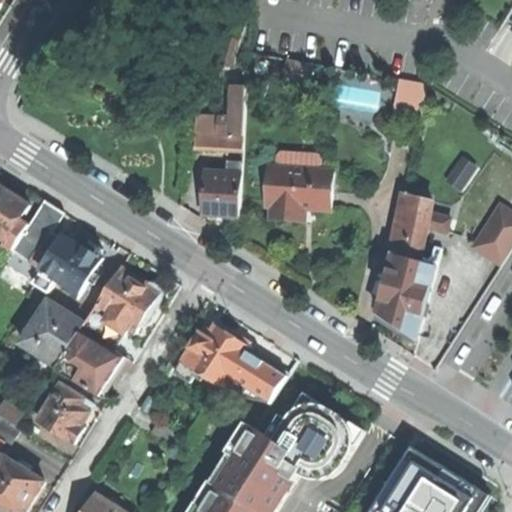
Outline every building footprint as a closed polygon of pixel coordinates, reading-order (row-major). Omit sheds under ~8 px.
[(287,61),(287,72),(311,73),(311,62),(287,61)] [(396,105),(424,110),(428,82),(400,78),(396,105)] [(377,120),(383,91),(344,83),(338,112),(377,120)] [(233,86),(232,118),(248,118),(250,87),(233,86)] [(199,150),(247,152),(248,118),(232,118),(200,117),(199,150)] [(275,209),(275,215),(307,217),(308,211),(318,212),(334,213),(337,172),(275,169),(273,209),(275,209)] [(225,217),(245,217),(245,176),(209,176),(209,217),(225,217)] [(0,184),(0,234),(11,241),(25,219),(33,206),(16,195),(0,184)] [(394,255),(397,256),(420,263),(428,228),(431,214),(433,203),(406,195),(394,255)] [(503,267),(511,252),(511,206),(501,200),(472,247),(503,267)] [(51,201),(35,225),(18,252),(30,260),(36,264),(44,250),(69,212),(51,201)] [(452,218),(431,214),(428,228),(449,232),(452,218)] [(307,224),(307,217),(275,215),(274,222),(307,224)] [(35,225),(25,219),(11,241),(8,246),(18,252),(35,225)] [(69,234),(55,257),(46,270),(38,283),(52,293),(61,279),(79,291),(76,297),(80,299),(107,257),(106,248),(96,242),(89,247),(79,241),(69,234)] [(55,257),(44,250),(36,264),(46,270),(55,257)] [(420,263),(397,256),(382,315),(417,337),(421,339),(438,268),(420,263)] [(22,273),(38,283),(46,270),(36,264),(30,260),(22,273)] [(123,268),(99,308),(111,316),(107,322),(128,335),(132,328),(139,332),(157,304),(161,303),(164,298),(163,288),(157,284),(153,285),(139,277),(123,268)] [(26,343),(63,366),(85,331),(89,324),(72,314),(52,302),(26,343)] [(99,308),(89,324),(85,331),(118,351),(128,335),(107,322),(111,316),(99,308)] [(416,343),(417,337),(382,315),(380,320),(399,332),(416,343)] [(207,327),(180,373),(197,382),(202,372),(230,389),(245,363),(254,347),(251,345),(253,342),(242,335),(240,338),(230,332),(219,326),(216,331),(207,327)] [(61,369),(103,395),(115,376),(127,357),(118,351),(85,331),(63,366),(61,369)] [(263,374),(245,363),(230,389),(248,399),(263,374)] [(43,420),(78,442),(88,426),(84,423),(89,415),(97,404),(66,384),(43,420)] [(4,402),(0,408),(0,413),(18,425),(24,415),(4,402)] [(294,416),(277,443),(303,459),(333,477),(342,472),(346,469),(357,451),(356,432),(349,420),(326,406),(306,406),(294,416)] [(0,413),(0,442),(5,446),(8,448),(21,426),(18,425),(0,413)] [(155,434),(179,448),(185,436),(162,422),(155,434)] [(279,511),(292,492),(285,488),(291,478),(298,482),(302,476),(306,469),(300,465),(303,459),(277,443),(256,430),(239,458),(232,454),(215,484),(221,487),(205,511),(279,511)] [(481,486),(412,444),(369,511),(480,511),(490,497),(479,490),(481,486)] [(0,466),(0,504),(12,511),(28,511),(37,499),(48,481),(7,456),(0,466)] [(322,481),(333,477),(303,459),(300,465),(306,469),(302,476),(313,481),(322,481)] [(295,486),(298,482),(291,478),(285,488),(292,492),(295,486)] [(129,511),(100,494),(88,511),(129,511)]
